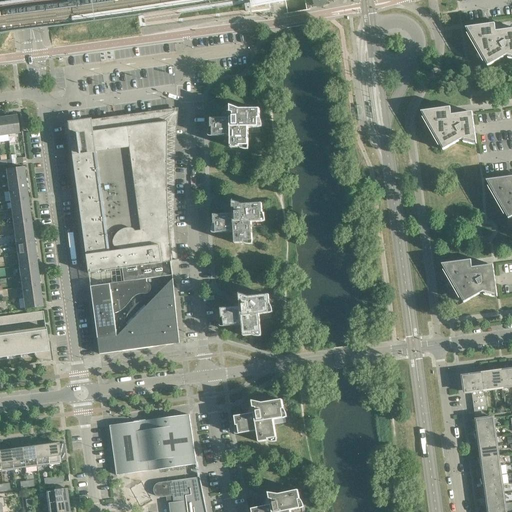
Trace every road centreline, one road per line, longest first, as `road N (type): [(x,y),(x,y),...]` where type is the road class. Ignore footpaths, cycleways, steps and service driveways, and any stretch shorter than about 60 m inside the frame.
road 1 (residential): [(41,109),(188,90),(207,377)]
road 2 (unclassified): [(41,109),(81,395)]
road 3 (tertiary): [(207,377),(438,345)]
road 4 (residential): [(461,511),(438,345)]
road 5 (residential): [(207,377),(230,511)]
road 6 (tertiary): [(81,395),(207,377)]
